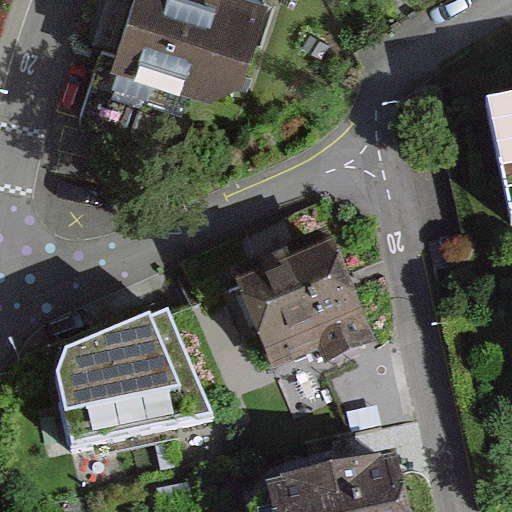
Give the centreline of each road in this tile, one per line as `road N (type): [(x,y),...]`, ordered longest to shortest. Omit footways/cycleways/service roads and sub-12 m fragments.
road 1 (residential): [(454,511),(387,174),(342,157),(103,264),(0,290)]
road 2 (residential): [(60,0),(0,216)]
